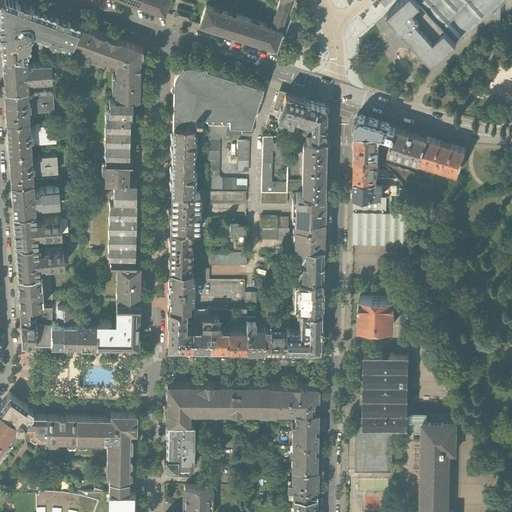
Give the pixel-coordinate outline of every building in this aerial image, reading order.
[(0,0),(0,9),(1,22),(3,58),(27,56),(26,48),(29,42),(29,35),(33,32),(70,49),(80,23),(16,0),(0,0)] [(169,0),(128,0),(145,6),(165,13),(169,0)] [(281,0),(280,0),(271,25),(281,28),(291,0),(283,0),(282,1),(281,0)] [(498,0),(400,0),(388,11),(432,60),(498,0)] [(244,16),(207,4),(200,23),(219,29),(238,35),(244,16)] [(193,11),(178,7),(176,15),(191,19),(193,11)] [(271,25),(244,16),(238,35),(256,42),(275,48),(281,28),(271,25)] [(103,61),(105,58),(113,35),(80,23),(70,49),(103,61)] [(142,47),(113,35),(105,58),(115,62),(114,97),(109,96),(108,97),(131,98),(138,98),(139,65),(140,47),(142,48),(142,47)] [(27,56),(3,58),(3,69),(5,88),(27,87),(27,81),(52,79),(51,60),(27,62),(27,56)] [(173,116),(173,124),(194,125),(194,120),(201,120),(202,116),(206,116),(206,118),(207,119),(208,120),(210,120),(211,120),(212,118),(212,117),(221,117),(221,118),(222,120),(223,121),(224,121),(226,120),(227,119),(227,117),(229,117),(229,124),(250,125),(263,86),(206,68),(206,66),(205,65),(203,65),(202,65),(200,67),(195,65),(190,64),(187,64),(183,66),(182,64),(181,64),(179,64),(178,65),(178,66),(179,68),(177,70),(174,73),(173,77),(173,83),(172,83),(170,84),(170,85),(170,86),(171,88),(173,88),(173,111),(173,116)] [(27,87),(5,88),(5,99),(6,118),(28,117),(28,108),(31,108),(31,109),(34,109),(34,111),(53,109),(52,92),(33,93),(33,95),(30,95),(31,96),(28,96),(27,87)] [(307,100),(287,94),(285,101),(282,106),(279,117),(291,121),(294,113),(302,115),(307,100)] [(113,180),(129,180),(130,158),(131,112),(131,98),(108,97),(108,104),(110,104),(109,111),(105,111),(104,147),(108,147),(108,154),(104,154),(104,170),(107,170),(107,180),(113,180)] [(324,105),(307,100),(302,115),(301,120),(307,122),(308,119),(312,120),(312,138),(325,138),(326,108),(324,105)] [(356,128),(356,131),(374,131),(382,134),(392,138),(395,128),(388,125),(389,123),(360,114),(353,119),(353,128),(356,128)] [(29,128),(28,117),(6,118),(6,131),(8,151),(31,150),(31,140),(32,140),(32,141),(36,141),(36,142),(56,141),(55,123),(35,125),(35,126),(32,127),(32,128),(29,128)] [(173,124),(172,158),(193,158),(193,152),(194,152),(194,131),(194,125),(173,124)] [(229,125),(208,125),(206,192),(208,192),(246,192),(246,181),(221,180),(217,176),(218,140),(221,136),(232,136),(232,135),(250,135),(252,132),(252,125),(250,125),(229,124),(229,125)] [(426,138),(395,128),(392,138),(387,152),(418,162),(426,138)] [(356,131),(355,158),(377,159),(378,159),(379,139),(382,134),(374,131),(356,131)] [(261,193),(287,193),(287,183),(270,183),(271,150),(277,150),(277,144),(272,143),(272,137),(262,136),(261,193)] [(304,189),(304,193),(324,194),(325,138),(312,138),(306,138),(306,143),(303,143),(302,182),(301,189),(304,189)] [(465,150),(426,138),(418,162),(457,175),(465,150)] [(248,141),(238,141),(237,173),(248,173),(248,141)] [(31,150),(8,151),(9,163),(10,182),(33,180),(33,171),(34,171),(35,172),(38,172),(38,174),(58,172),(56,154),(37,155),(37,157),(35,158),(35,159),(31,159),(31,150)] [(193,165),(193,158),(172,158),(171,191),(192,192),(192,185),(193,185),(194,165),(193,165)] [(355,158),(354,178),(375,179),(376,179),(377,159),(355,158)] [(354,178),(354,194),(389,195),(389,187),(377,186),(375,185),(375,179),(354,178)] [(33,180),(10,182),(11,193),(12,213),(35,211),(35,204),(59,202),(58,185),(34,187),(33,180)] [(129,180),(113,180),(112,199),(109,199),(107,249),(110,249),(109,263),(117,263),(135,263),(135,260),(135,256),(134,256),(135,199),(135,180),(129,180)] [(287,193),(296,193),(304,193),(304,189),(301,189),(302,182),(287,182),(287,183),(287,193)] [(171,191),(170,230),(190,230),(198,231),(199,192),(192,192),(171,191)] [(246,204),(246,192),(208,192),(208,203),(246,204)] [(261,193),(260,205),(287,205),(287,193),(261,193)] [(296,193),(295,226),(307,226),(308,218),(323,219),(324,194),(304,193),(296,193)] [(389,195),(354,194),(352,242),(406,244),(408,244),(409,228),(409,211),(391,211),(391,195),(389,195)] [(13,227),(15,243),(37,242),(39,235),(42,234),(42,236),(61,235),(60,216),(41,217),(42,220),(36,220),(35,211),(12,213),(13,227)] [(288,218),(260,218),(260,240),(288,240),(288,218)] [(294,249),(303,249),(305,246),(322,246),(323,219),(308,218),(307,226),(295,226),(294,249)] [(245,225),(229,224),(229,230),(234,230),(233,247),(226,247),(226,252),(245,253),(245,225)] [(170,230),(169,269),(189,269),(190,230),(170,230)] [(38,251),(37,242),(15,243),(16,260),(17,275),(39,273),(38,263),(43,263),(43,264),(45,264),(45,265),(64,264),(63,247),(44,248),(44,250),(42,250),(42,251),(38,251)] [(301,264),(301,277),(321,278),(322,246),(305,246),(303,249),(300,254),(304,256),(304,261),(302,261),(301,264)] [(226,252),(209,252),(209,265),(246,266),(246,253),(245,253),(226,252)] [(96,319),(96,322),(96,344),(137,344),(138,307),(138,304),(139,264),(135,263),(117,263),(116,298),(119,298),(118,322),(110,322),(110,319),(96,319)] [(169,269),(168,308),(185,308),(189,308),(189,301),(193,301),(193,276),(190,276),(190,269),(189,269),(169,269)] [(18,289),(19,306),(35,305),(52,304),(52,291),(50,272),(39,273),(17,275),(18,289)] [(310,307),(310,310),(320,310),(321,278),(301,277),(296,277),(295,306),(310,307)] [(394,296),(361,295),(360,325),(393,327),(394,296)] [(34,321),(35,305),(19,306),(19,313),(20,325),(21,342),(27,342),(34,342),(34,321)] [(63,343),(64,306),(57,306),(56,317),(59,319),(59,322),(51,322),(50,343),(56,343),(63,343)] [(75,343),(76,322),(68,322),(68,319),(71,317),(71,306),(64,306),(63,343),(69,343),(75,343)] [(286,347),(307,347),(308,310),(310,310),(310,307),(295,306),(286,306),(286,314),(299,315),(298,327),(286,327),(286,347)] [(168,308),(167,345),(192,345),(192,327),(184,327),(185,308),(168,308)] [(310,310),(308,310),(307,347),(319,347),(320,310),(310,310)] [(192,345),(209,346),(210,314),(201,314),(201,324),(199,324),(199,326),(192,325),(192,327),(192,345)] [(219,315),(210,314),(209,346),(227,346),(228,326),(221,326),(221,324),(219,324),(219,315)] [(246,315),(246,326),(245,346),(263,347),(264,327),(257,327),(257,326),(255,326),(255,315),(246,315)] [(264,324),(264,327),(263,347),(286,347),(286,327),(279,327),(280,316),(269,315),(269,324),(264,324)] [(76,321),(76,322),(75,343),(78,343),(89,344),(96,344),(96,322),(88,322),(88,319),(84,319),(84,321),(76,321)] [(42,342),(50,343),(51,322),(34,321),(34,342),(42,342)] [(246,326),(228,326),(227,346),(245,346),(246,326)] [(364,352),(363,418),(362,425),(391,426),(406,426),(406,417),(406,410),(407,353),(364,352)] [(240,381),(167,381),(166,421),(190,421),(190,411),(268,413),(269,382),(240,381)] [(299,382),(269,382),(268,413),(294,413),(294,421),(292,421),(291,466),(317,467),(317,445),(318,428),(319,383),(299,382)] [(10,392),(0,406),(0,413),(16,427),(30,427),(30,432),(40,439),(47,438),(47,415),(37,415),(33,415),(33,408),(10,392)] [(110,435),(110,479),(129,479),(129,433),(130,433),(130,431),(132,431),(132,426),(136,426),(136,411),(112,411),(112,416),(108,416),(74,415),(47,415),(47,438),(47,440),(85,441),(86,438),(104,439),(105,436),(110,435)] [(0,413),(0,447),(0,448),(16,427),(0,413)] [(355,418),(354,467),(390,468),(391,426),(362,425),(363,418),(355,418)] [(422,418),(420,511),(454,511),(454,510),(448,509),(449,449),(456,449),(457,419),(427,418),(422,418)] [(190,421),(166,421),(165,468),(177,469),(177,467),(193,467),(194,421),(190,421)] [(85,441),(47,440),(47,472),(80,474),(88,479),(110,479),(110,435),(105,436),(104,439),(86,438),(85,441)] [(292,488),(292,493),(316,494),(316,486),(317,467),(291,466),(291,478),(287,478),(286,488),(292,488)] [(128,502),(129,479),(110,479),(109,490),(102,490),(93,486),(93,490),(85,490),(85,495),(72,491),(49,489),(48,488),(39,488),(38,492),(36,492),(35,511),(44,511),(45,511),(53,511),(52,511),(104,511),(105,511),(108,511),(134,511),(135,502),(128,502)] [(211,511),(212,485),(183,484),(183,498),(183,501),(182,511),(211,511)] [(315,511),(316,499),(316,494),(292,493),(291,511),(315,511)]
